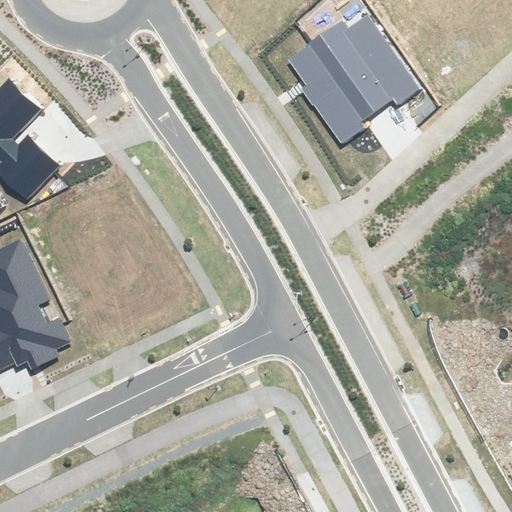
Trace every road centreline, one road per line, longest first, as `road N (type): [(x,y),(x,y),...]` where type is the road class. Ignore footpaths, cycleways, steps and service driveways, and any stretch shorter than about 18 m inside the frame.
road 1 (tertiary): [(153,0),(330,288),(444,511)]
road 2 (tertiary): [(286,324),(209,182),(107,34)]
road 3 (residential): [(286,324),(0,461)]
road 4 (tertiary): [(389,511),(286,324)]
